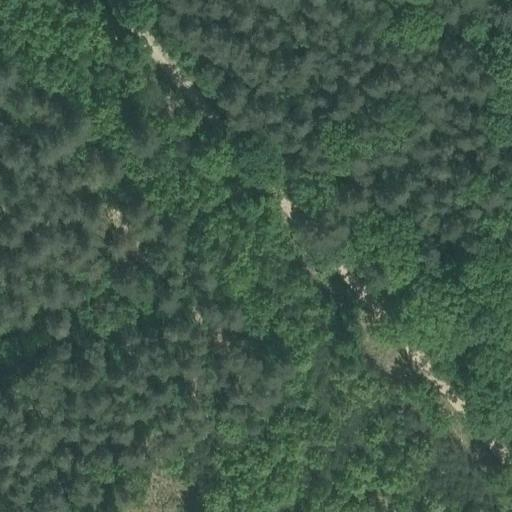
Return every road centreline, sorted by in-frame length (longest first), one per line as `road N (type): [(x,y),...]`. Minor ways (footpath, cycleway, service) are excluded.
road 1 (track): [(511,459),(112,0)]
road 2 (track): [(262,172),(212,200),(0,217)]
